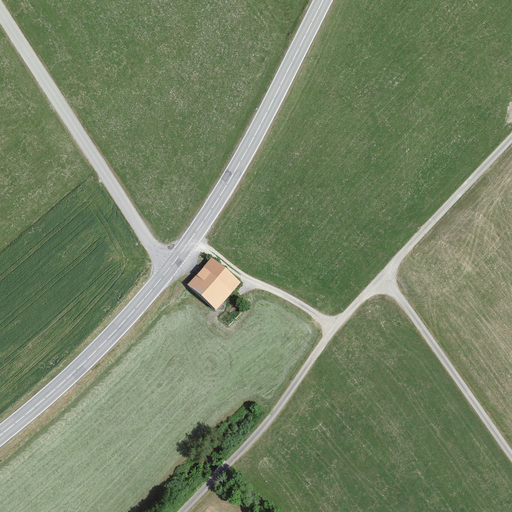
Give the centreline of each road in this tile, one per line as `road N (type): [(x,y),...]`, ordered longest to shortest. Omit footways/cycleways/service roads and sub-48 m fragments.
road 1 (primary): [(321,0),(243,153),(168,266)]
road 2 (unclassified): [(168,266),(0,11)]
road 3 (primary): [(168,266),(70,373),(0,433)]
